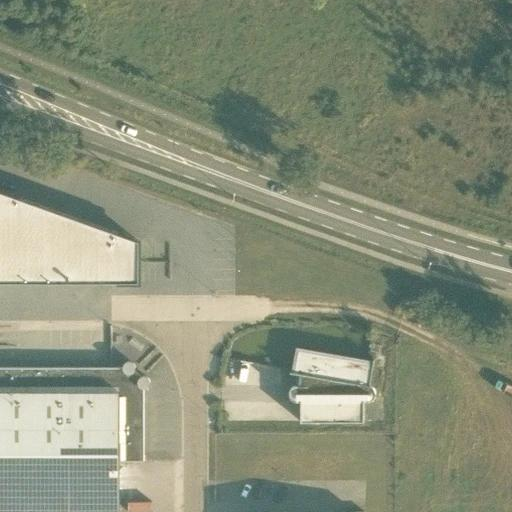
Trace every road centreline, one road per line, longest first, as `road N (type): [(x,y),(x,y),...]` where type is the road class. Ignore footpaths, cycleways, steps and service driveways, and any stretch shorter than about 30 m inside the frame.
road 1 (primary): [(511,271),(397,241),(0,91)]
road 2 (unclassified): [(195,511),(195,308)]
road 3 (unclassified): [(0,307),(195,308)]
road 4 (unclassified): [(195,308),(318,306)]
